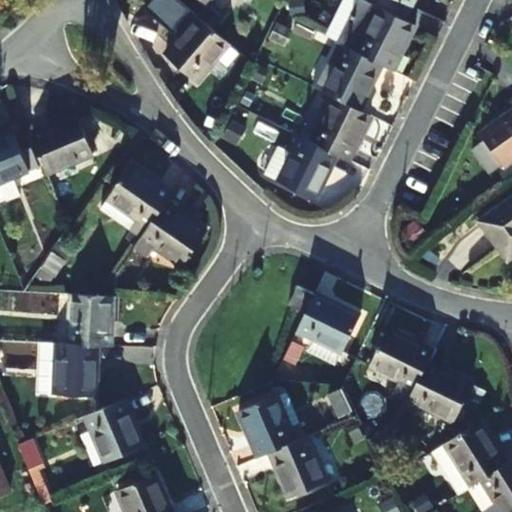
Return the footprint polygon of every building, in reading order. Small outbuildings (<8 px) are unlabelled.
[(360,0),(338,43),(345,46),(383,65),(394,70),(415,26),(405,21),(380,9),(361,0),(360,0)] [(412,7),(397,0),(384,0),(380,9),(405,21),(412,7)] [(229,43),(197,16),(165,54),(197,82),(229,43)] [(383,65),(345,46),(323,91),(334,97),(360,110),(383,65)] [(360,110),(334,97),(312,142),(338,155),(349,161),(372,116),(360,110)] [(511,110),(480,133),(503,166),(511,158),(511,110)] [(94,155),(78,118),(32,138),(48,173),(94,155)] [(0,138),(0,184),(38,167),(30,148),(22,152),(13,133),(0,138)] [(338,155),(312,142),(300,136),(293,151),(279,144),(264,173),(316,200),(338,155)] [(108,200),(149,228),(166,203),(173,193),(132,165),(108,200)] [(511,196),(479,220),(507,259),(511,255),(511,196)] [(166,203),(149,228),(142,237),(182,266),(206,232),(166,203)] [(306,313),(315,294),(298,287),(289,305),(306,313)] [(69,344),(99,345),(112,346),(113,296),(71,294),(69,344)] [(315,294),(306,313),(297,331),(342,352),(361,315),(315,294)] [(369,367),(415,389),(428,362),(433,351),(388,328),(369,367)] [(96,395),(99,345),(69,344),(41,342),(37,392),(96,395)] [(428,362),(415,389),(409,400),(454,422),(472,384),(428,362)] [(269,453),(296,441),(276,394),(237,410),(258,458),(269,453)] [(143,446),(123,400),(85,417),(105,463),(143,446)] [(470,486),(481,479),(507,463),(480,420),(445,443),(470,486)] [(296,441),(269,453),(287,498),(327,481),(308,437),(296,441)] [(33,439),(19,445),(44,505),(58,499),(33,439)] [(481,479),(500,511),(511,511),(511,459),(507,463),(481,479)] [(0,464),(0,497),(11,493),(0,464)] [(117,491),(126,511),(171,511),(155,475),(117,491)]
